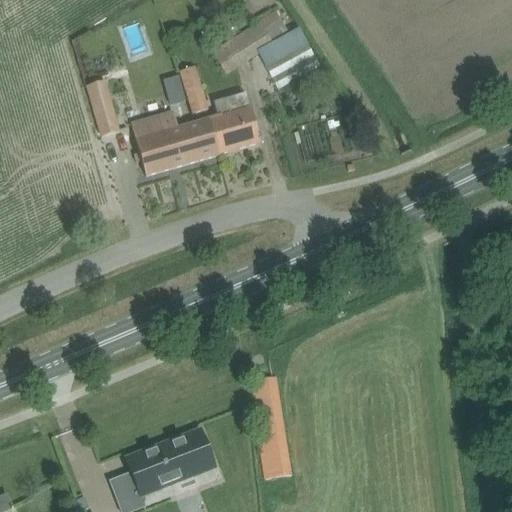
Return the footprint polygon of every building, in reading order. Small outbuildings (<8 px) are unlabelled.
[(226,75),(273,45),(286,37),(280,26),(272,14),(212,54),(226,75)] [(208,111),(204,96),(195,68),(179,73),(193,115),(208,111)] [(100,139),(101,139),(119,134),(105,83),(86,89),(100,139)] [(218,118),(202,123),(206,132),(210,130),(220,156),(260,144),(250,109),(246,95),(214,104),(218,118)] [(220,156),(210,130),(206,132),(202,123),(199,124),(177,130),(172,114),(132,126),(147,177),(220,156)] [(299,152),(316,151),(313,124),(296,126),(299,152)] [(250,382),(253,402),(265,481),(290,476),(275,379),(250,382)] [(215,469),(200,431),(126,459),(141,498),(215,469)] [(12,511),(11,508),(7,497),(0,499),(0,511),(12,511)]
